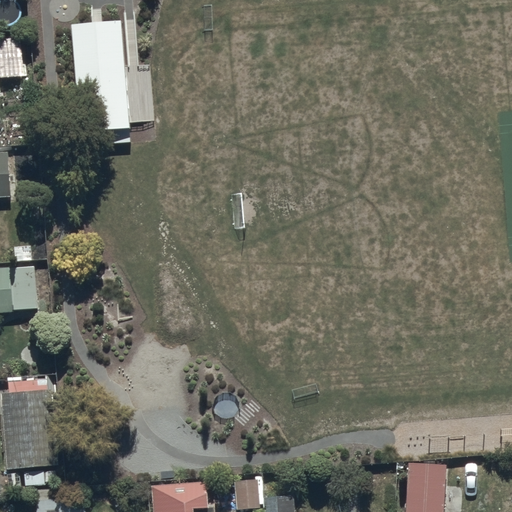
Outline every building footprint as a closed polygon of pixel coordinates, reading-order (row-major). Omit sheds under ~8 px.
[(0,151),(0,196),(10,196),(8,151),(0,151)] [(0,269),(0,311),(39,310),(37,267),(0,269)] [(57,392),(55,372),(8,373),(8,388),(1,388),(7,486),(62,481),(53,393),(57,392)] [(408,458),(404,511),(442,511),(445,460),(408,458)] [(258,475),(233,477),(236,504),(260,502),(258,475)] [(206,478),(150,481),(153,511),(193,511),(194,510),(214,508),(211,484),(207,484),(206,478)] [(291,511),(291,490),(264,490),(264,511),(291,511)] [(59,494),(35,496),(35,511),(85,511),(85,503),(60,504),(59,494)]
